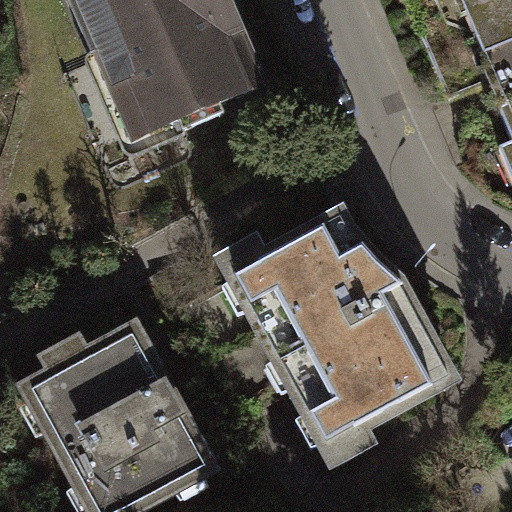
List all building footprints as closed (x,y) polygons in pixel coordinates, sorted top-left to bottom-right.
[(224,0),(72,0),(135,144),(263,89),(224,0)] [(407,0),(452,100),(509,75),(493,39),(475,0),(407,0)] [(511,0),(475,0),(493,39),(511,30),(511,0)] [(511,30),(493,39),(509,75),(511,81),(511,104),(501,108),(511,137),(511,141),(499,148),(511,178),(511,30)] [(227,264),(234,275),(294,379),(337,456),(361,443),(355,432),(448,380),(383,267),(354,250),(336,219),(259,262),(252,250),(227,264)] [(294,379),(234,275),(177,308),(237,412),(294,379)] [(58,375),(27,392),(94,511),(130,511),(209,468),(134,333),(84,361),(76,348),(50,362),(58,375)]
